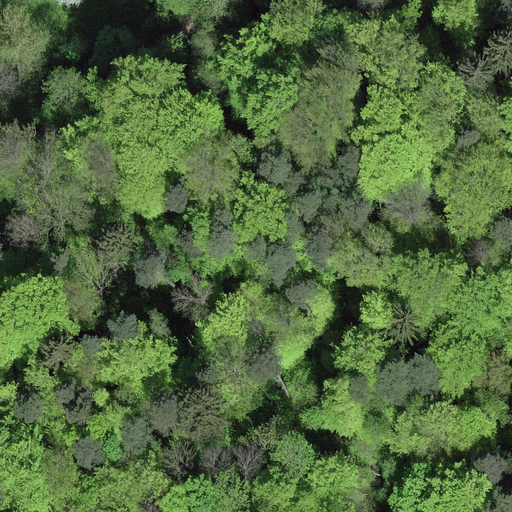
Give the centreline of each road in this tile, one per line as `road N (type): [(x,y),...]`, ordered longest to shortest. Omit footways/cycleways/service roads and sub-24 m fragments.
road 1 (track): [(222,0),(99,98),(0,163)]
road 2 (track): [(511,406),(433,511)]
